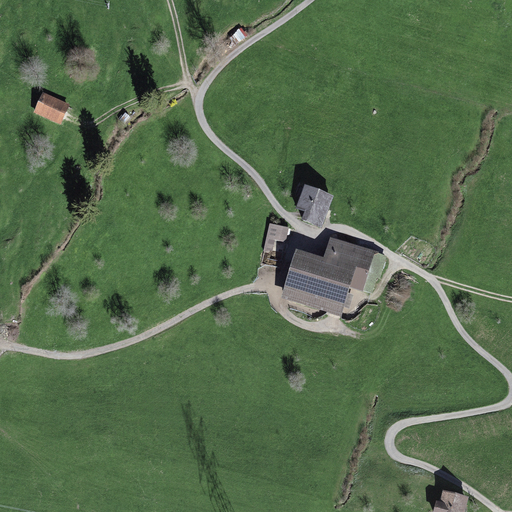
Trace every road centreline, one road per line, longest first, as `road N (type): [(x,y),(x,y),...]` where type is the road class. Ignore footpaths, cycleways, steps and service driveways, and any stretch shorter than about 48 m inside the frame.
road 1 (track): [(301,241),(283,277),(220,295),(117,344),(45,355),(0,340)]
road 2 (track): [(301,241),(300,224),(208,131),(199,103),(233,53),(302,0)]
road 3 (track): [(495,511),(449,477),(389,450),(388,438),(396,426),(504,406),(511,395)]
road 4 (track): [(432,278),(351,232),(301,241)]
road 5 (track): [(511,380),(469,342),(432,278)]
